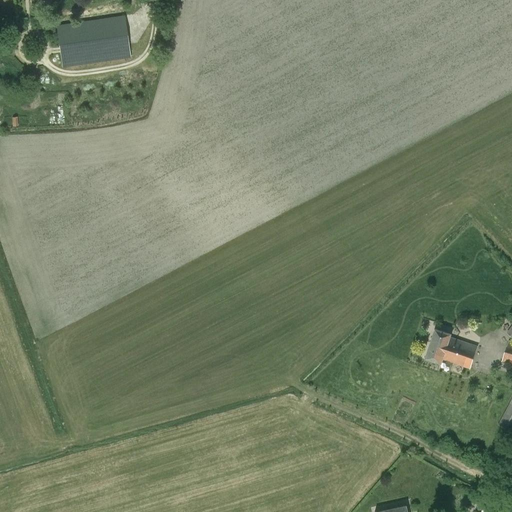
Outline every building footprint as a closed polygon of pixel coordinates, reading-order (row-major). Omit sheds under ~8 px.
[(56,25),(62,67),(131,56),(125,14),(56,25)] [(511,321),(506,317),(499,327),(511,336),(511,321)] [(442,364),(443,360),(470,369),(478,348),(451,338),(452,334),(437,329),(426,358),(442,364)] [(503,361),(511,363),(511,341),(509,341),(503,361)] [(511,401),(499,424),(511,431),(511,401)]
